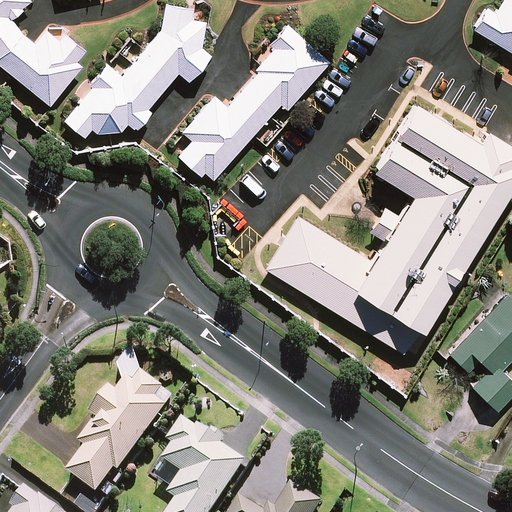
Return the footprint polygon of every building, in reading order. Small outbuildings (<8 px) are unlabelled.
[(0,0),(0,62),(48,102),(79,64),(73,60),(83,49),(63,34),(57,40),(45,30),(35,43),(32,42),(21,33),(7,17),(29,0),(28,0),(0,0)] [(511,0),(501,0),(495,11),(486,5),(473,26),(511,50),(511,0)] [(186,80),(208,55),(201,46),(204,21),(188,18),(191,6),(165,2),(161,28),(121,74),(106,62),(88,83),(91,87),(63,118),(83,133),(135,128),(151,109),(146,105),(176,71),(186,80)] [(202,169),(211,177),(280,101),(285,105),(326,59),(286,23),(268,43),(274,48),(255,70),(256,71),(227,104),(215,93),(182,130),(192,139),(178,154),(200,173),(202,169)] [(268,267),(401,351),(511,174),(511,144),(485,128),(478,140),(416,102),(374,167),(415,192),(370,263),(299,218),(268,267)] [(511,298),(505,292),(448,351),(468,370),(479,358),(488,367),(471,384),(495,407),(511,388),(511,377),(501,367),(511,355),(511,298)] [(173,398),(140,374),(134,383),(127,379),(116,393),(110,389),(90,415),(97,420),(80,444),(86,448),(68,473),(97,494),(115,469),(119,472),(173,398)] [(222,448),(227,440),(212,430),(208,435),(184,419),(169,442),(172,444),(161,461),(166,463),(155,480),(171,490),(167,495),(176,500),(169,511),(213,511),(245,463),(222,448)] [(232,511),(315,511),(321,504),(291,486),(274,511),(262,511),(240,499),(232,511)] [(58,511),(27,489),(12,510),(14,511),(58,511)]
